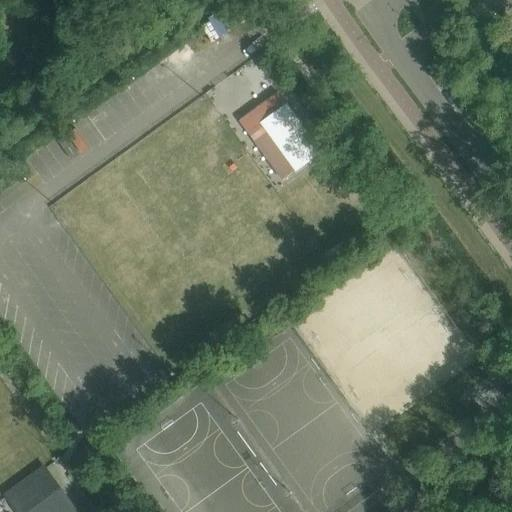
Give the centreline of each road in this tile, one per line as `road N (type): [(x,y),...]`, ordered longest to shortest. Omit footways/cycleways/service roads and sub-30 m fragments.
road 1 (unclassified): [(511,206),(377,20),(387,0)]
road 2 (unknown): [(511,412),(367,511)]
